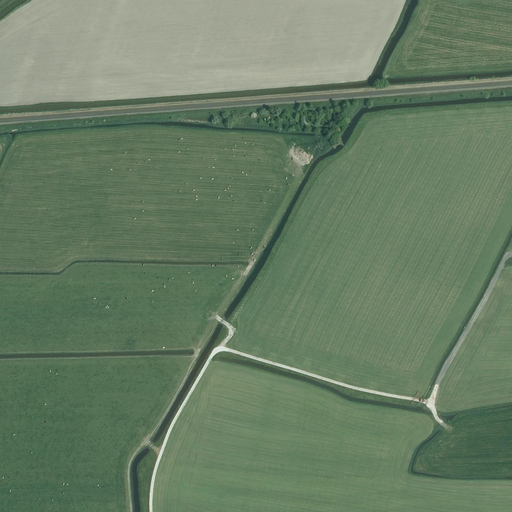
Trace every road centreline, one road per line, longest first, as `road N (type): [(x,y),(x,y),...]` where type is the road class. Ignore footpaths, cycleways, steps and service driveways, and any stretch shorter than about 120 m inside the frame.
road 1 (track): [(450,429),(430,403),(218,349),(167,435),(150,511)]
road 2 (track): [(511,243),(430,403)]
